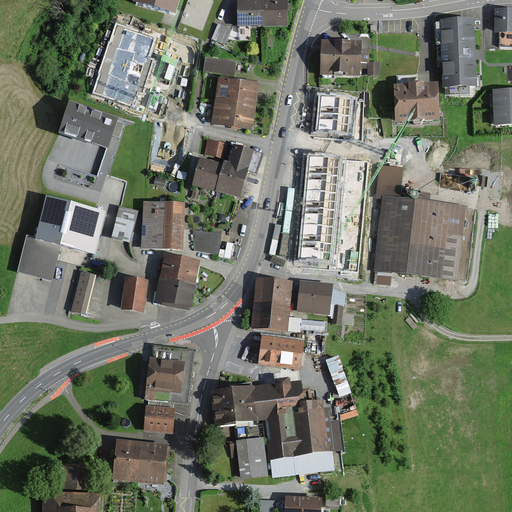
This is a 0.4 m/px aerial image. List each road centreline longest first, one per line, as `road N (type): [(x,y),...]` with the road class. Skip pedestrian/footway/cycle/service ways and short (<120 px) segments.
road 1 (tertiary): [(211,315),(236,292),(258,240),(310,8)]
road 2 (track): [(251,258),(359,289),(407,292),(435,326),(453,334),(511,336)]
road 3 (tertiary): [(0,422),(31,389),(86,358),(211,315)]
road 4 (unclassified): [(187,511),(214,347),(211,315)]
road 5 (residential): [(310,8),(362,14),(500,0)]
